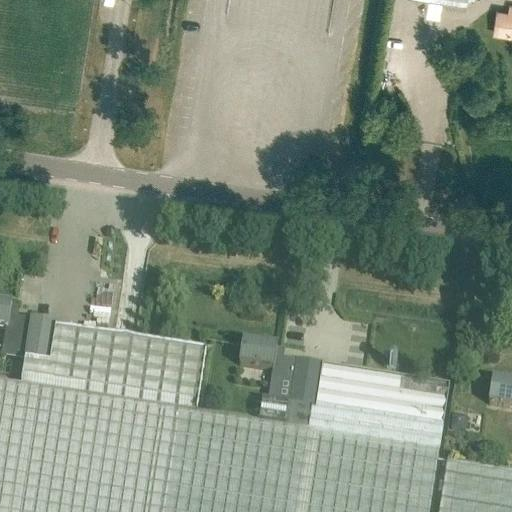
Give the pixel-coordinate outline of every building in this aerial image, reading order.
[(511,8),(509,8),(508,16),(497,14),(494,34),(511,36),(511,8)] [(25,362),(25,363),(21,387),(178,411),(196,413),(205,357),(187,354),(171,351),(55,332),(56,327),(30,322),(30,323),(17,321),(18,313),(10,311),(11,307),(0,305),(0,329),(6,331),(5,340),(17,341),(14,360),(25,362)] [(401,374),(404,334),(364,331),(361,371),(401,374)] [(239,367),(273,373),(272,382),(292,385),(290,404),(291,404),(314,408),(315,406),(321,368),(275,361),(277,349),(242,343),(239,367)] [(315,406),(444,426),(450,388),(391,379),(354,373),(321,368),(315,406)] [(511,384),(492,381),(488,406),(509,409),(511,409),(511,384)] [(162,511),(178,411),(21,387),(0,384),(0,511),(162,511)] [(430,511),(444,426),(315,406),(314,408),(291,404),(288,421),(273,419),(272,425),(196,413),(178,411),(162,511),(430,511)] [(511,511),(511,473),(447,463),(439,511),(511,511)]
